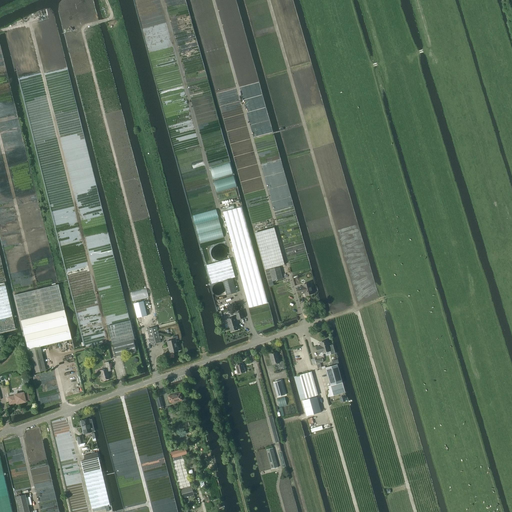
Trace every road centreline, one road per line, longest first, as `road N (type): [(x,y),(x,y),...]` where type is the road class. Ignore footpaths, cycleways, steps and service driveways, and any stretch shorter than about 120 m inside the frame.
road 1 (track): [(413,511),(268,0)]
road 2 (unclassified): [(0,435),(322,320)]
road 3 (track): [(153,312),(82,31),(110,17),(106,0)]
road 4 (track): [(106,341),(29,28)]
road 5 (track): [(240,296),(161,0)]
road 6 (track): [(291,282),(213,0)]
road 7 (track): [(283,511),(257,379)]
road 8 (track): [(357,511),(322,389)]
road 9 (track): [(120,391),(150,511)]
